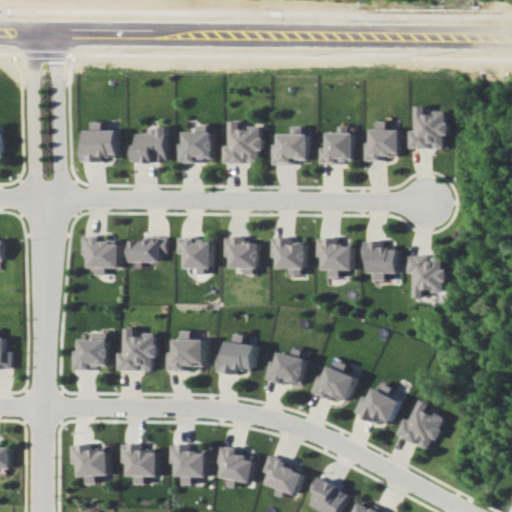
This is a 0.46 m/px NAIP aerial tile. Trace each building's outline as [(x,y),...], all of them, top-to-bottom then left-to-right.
[(448,148),(448,133),(451,133),(451,111),(429,111),(429,105),(418,105),(418,130),(412,130),(412,148),(448,148)] [(222,162),(258,163),(258,149),(261,149),(261,127),(239,126),(240,119),(228,119),(228,145),(222,145),(222,162)] [(405,129),(389,128),(389,121),(379,120),(379,128),(373,128),(372,141),(366,141),(366,159),(389,160),(389,155),(404,155),(405,129)] [(82,143),(82,161),(104,161),(104,156),(120,156),(120,129),(104,129),(104,121),(93,121),(93,129),(88,129),(88,143),(82,143)] [(178,161),(200,162),(200,157),(213,158),(213,124),(198,124),(197,131),(184,131),(184,141),(178,141),(178,161)] [(167,161),(168,126),(157,125),(157,133),(138,132),(137,161),(167,161)] [(272,144),(272,164),(293,164),(293,158),(310,158),(310,133),(302,132),(303,125),(291,125),(291,133),(278,133),(278,144),(272,144)] [(319,161),(356,162),(356,132),(348,132),(348,125),(339,125),(339,132),(328,132),(327,147),(320,147),(319,161)] [(81,253),(87,253),(88,267),(94,267),(94,274),(104,274),(104,266),(119,266),(119,240),(103,240),(103,234),(81,235),(81,253)] [(159,262),(159,252),(166,252),(166,236),(143,235),(143,240),(128,239),(128,261),(159,262)] [(259,242),(245,241),(246,236),(224,235),(223,256),(230,256),(230,267),(244,267),(243,273),(258,274),(259,242)] [(184,267),(197,267),(197,273),(205,273),(205,267),(212,267),(212,240),(200,240),(200,236),(177,236),(177,252),(184,252),(184,267)] [(307,241),(294,241),(294,236),(272,236),(271,255),(278,256),(277,267),(290,268),(290,274),(306,275),(307,241)] [(318,236),(317,256),(324,256),(324,269),(330,269),(330,277),(341,277),(342,269),(355,269),(356,242),(340,242),(340,237),(318,236)] [(402,272),(403,248),(387,247),(387,240),(366,239),(365,269),(377,269),(377,280),(389,280),(389,271),(402,272)] [(416,296),(427,297),(427,291),(449,291),(450,267),(446,267),(446,254),(411,254),(411,272),(416,272),(416,296)] [(119,370),(155,369),(155,356),(159,356),(159,333),(137,333),(136,327),(125,327),(126,352),(119,352),(119,370)] [(0,368),(14,368),(14,350),(8,350),(7,336),(2,336),(2,329),(0,328),(0,368)] [(207,365),(207,338),(193,338),(193,330),(182,330),(182,338),(176,338),(175,352),(170,351),(169,369),(191,370),(191,365),(207,365)] [(95,338),(81,338),(82,350),(75,350),(76,368),(112,367),(111,331),(95,331),(95,338)] [(259,344),(246,342),(247,334),(236,332),(235,341),(228,340),(227,353),(220,352),(218,371),(240,373),(241,366),(256,367),(259,344)] [(304,383),(308,357),(303,356),(305,349),(294,347),(293,353),(280,351),(278,361),(270,359),(267,379),(288,383),(288,380),(304,383)] [(312,392),(332,400),(334,395),(349,401),(359,376),(346,371),(349,363),(339,359),(336,367),(330,364),(325,376),(319,374),(312,392)] [(375,386),(371,397),(362,394),(355,413),(375,421),(377,417),(393,423),(402,398),(392,394),(395,386),(385,382),(382,389),(375,386)] [(398,434),(431,448),(436,437),(439,439),(449,417),(429,409),(432,403),(421,398),(412,420),(405,417),(398,434)] [(112,447),(96,447),(95,442),(74,443),(74,463),(81,463),(82,475),(89,475),(89,483),(100,483),(99,475),(113,474),(112,447)] [(161,475),(162,448),(146,448),(146,443),(124,443),(124,462),(130,462),(130,475),(137,475),(137,483),(148,483),(148,475),(161,475)] [(210,476),(210,449),(194,450),(194,443),(172,444),(172,462),(178,462),(179,476),(183,476),(184,484),(195,484),(195,476),(210,476)] [(0,467),(13,468),(13,445),(0,445),(0,467)] [(254,481),(257,455),(243,454),(243,448),(221,445),(219,463),(224,463),(222,476),(230,477),(230,485),(237,485),(238,479),(254,481)] [(293,462),(269,454),(264,471),(270,473),(267,483),(299,493),(306,472),(291,467),(293,462)] [(316,493),(311,505),(326,511),(340,511),(351,491),(317,476),(310,490),(316,493)] [(386,511),(359,499),(352,511),(386,511)]
